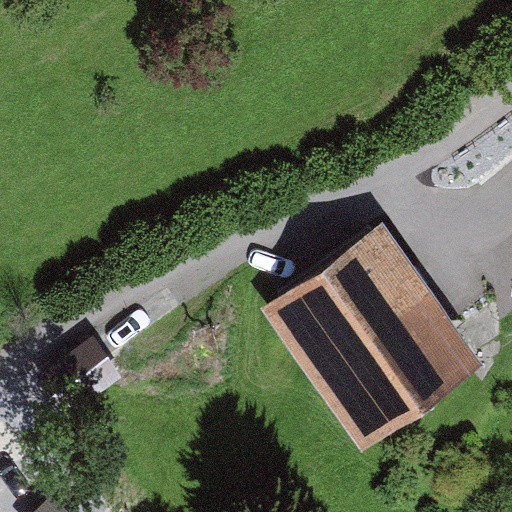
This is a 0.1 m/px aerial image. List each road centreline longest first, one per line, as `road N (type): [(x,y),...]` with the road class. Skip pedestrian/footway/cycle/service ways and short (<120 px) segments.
road 1 (track): [(511,92),(402,175),(287,216),(150,285),(0,384)]
road 2 (track): [(402,175),(449,207),(481,217),(511,208)]
